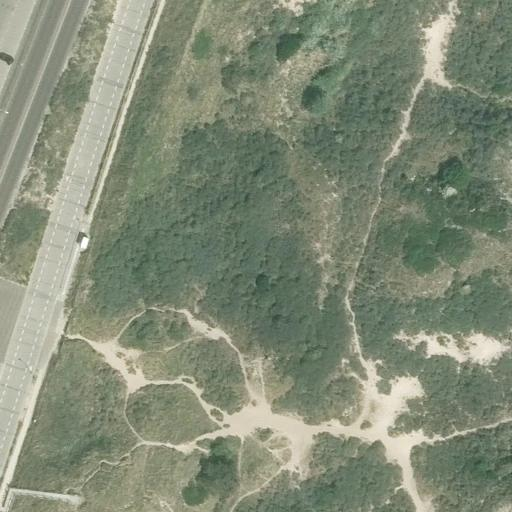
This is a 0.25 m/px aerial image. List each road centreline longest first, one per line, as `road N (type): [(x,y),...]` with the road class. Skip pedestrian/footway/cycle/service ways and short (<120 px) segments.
road 1 (primary): [(0,197),(76,0)]
road 2 (primary): [(58,0),(0,151)]
